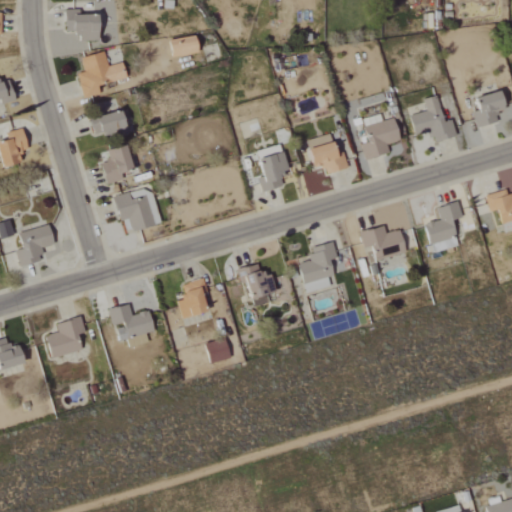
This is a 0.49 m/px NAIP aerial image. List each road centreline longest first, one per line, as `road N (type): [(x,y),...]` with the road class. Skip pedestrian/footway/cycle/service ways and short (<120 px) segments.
road 1 (residential): [(0,304),(511,152)]
road 2 (residential): [(102,274),(31,51),(31,0)]
